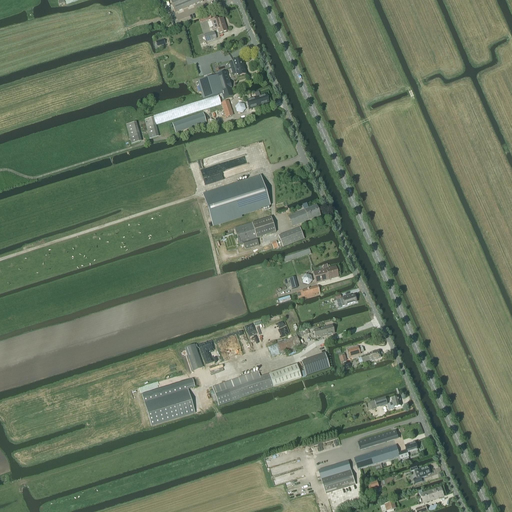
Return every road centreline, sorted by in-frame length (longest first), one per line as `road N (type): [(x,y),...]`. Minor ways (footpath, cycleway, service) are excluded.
road 1 (residential): [(465,511),(237,0)]
road 2 (secondary): [(490,511),(263,0)]
road 3 (track): [(218,274),(197,195),(0,259)]
